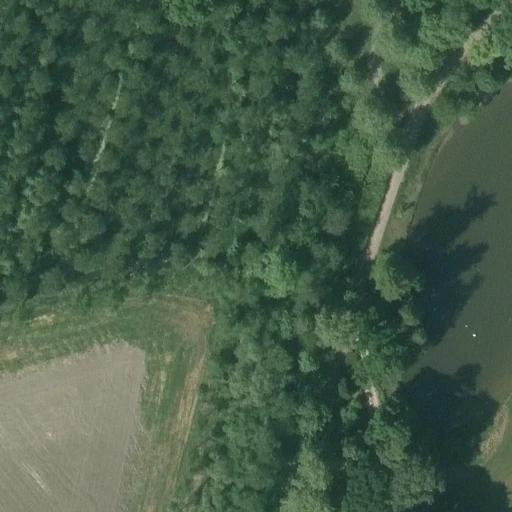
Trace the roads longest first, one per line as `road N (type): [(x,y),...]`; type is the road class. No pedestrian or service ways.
road 1 (track): [(511,11),(431,94),(408,136),(358,299),(378,447),(412,511)]
road 2 (track): [(288,511),(358,299)]
